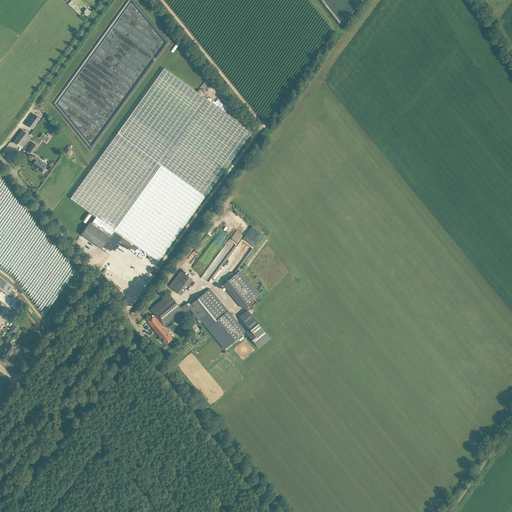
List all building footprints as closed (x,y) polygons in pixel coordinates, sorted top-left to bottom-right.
[(81,14),(85,18),(90,11),(86,8),(81,14)] [(73,194),(70,198),(96,217),(91,223),(90,222),(81,234),(101,249),(115,230),(158,262),(161,257),(205,196),(252,131),(164,68),(117,133),(73,194)] [(35,115),(27,125),(32,128),(32,129),(37,123),(40,119),(39,118),(35,115)] [(15,142),(22,148),(31,136),(23,130),(14,142),(15,142)] [(49,138),(43,133),(40,137),(46,142),(49,138)] [(32,154),(38,146),(34,143),(28,151),(32,154)] [(34,155),(31,159),(35,162),(32,166),(41,172),(47,164),(34,155)] [(87,213),(82,221),(85,223),(90,215),(87,213)] [(242,264),(262,234),(250,226),(232,253),(238,257),(236,259),(237,260),(236,261),(242,264)] [(242,308),(259,294),(240,270),(223,285),(242,308)] [(184,272),(172,288),(181,295),(193,280),(184,272)] [(0,276),(0,289),(8,295),(14,287),(0,276)] [(245,331),(224,349),(234,360),(241,361),(269,337),(271,339),(311,306),(286,277),(239,317),(248,328),(245,331)] [(245,331),(231,314),(209,288),(188,306),(190,309),(200,322),(201,321),(224,349),(245,331)] [(154,315),(147,321),(166,344),(170,341),(172,339),(168,334),(169,333),(166,329),(163,325),(180,311),(183,315),(190,309),(188,306),(185,304),(182,306),(174,296),(171,292),(150,309),(153,313),(154,315)] [(16,299),(11,305),(16,309),(21,303),(16,299)] [(9,308),(5,314),(9,318),(14,311),(9,308)] [(188,326),(192,332),(195,330),(197,334),(201,332),(194,322),(188,326)] [(19,328),(15,325),(14,324),(10,329),(16,332),(19,328)] [(5,352),(0,358),(5,362),(13,351),(16,353),(18,349),(16,347),(18,345),(11,340),(10,342),(9,342),(6,347),(3,351),(5,352)]
